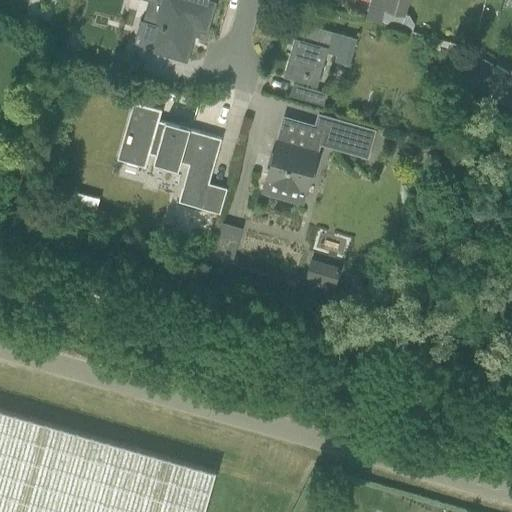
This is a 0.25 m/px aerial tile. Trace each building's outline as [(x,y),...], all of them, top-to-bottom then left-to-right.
[(155,0),(162,2),(156,25),(142,21),(140,21),(133,45),(149,49),(149,48),(164,53),(183,58),(192,26),(204,29),(211,4),(208,4),(209,1),(209,0),(155,0)] [(371,0),(369,7),(384,11),(387,0),(371,0)] [(387,0),(384,11),(405,17),(409,0),(387,0)] [(43,2),(30,8),(37,22),(50,16),(43,2)] [(324,52),(335,56),(334,61),(348,65),(356,38),(318,27),(298,22),(283,75),(303,81),(315,84),(323,58),(324,52)] [(78,33),(64,37),(67,47),(81,42),(78,33)] [(496,66),(482,93),(504,105),(511,97),(511,70),(510,69),(508,73),(496,66)] [(317,90),(314,102),(322,105),(326,93),(317,90)] [(159,109),(135,102),(120,156),(144,163),(147,153),(154,155),(152,162),(177,169),(179,162),(189,165),(183,189),(180,189),(176,201),(199,208),(203,195),(204,195),(220,139),(188,130),(189,128),(164,121),(163,123),(156,121),(159,109)] [(368,158),(375,132),(319,116),(316,127),(303,123),(284,118),(266,180),(285,186),(304,191),(317,144),(368,158)] [(338,238),(324,238),(324,252),(338,252),(338,238)] [(211,259),(211,262),(231,267),(231,265),(234,254),(214,248),(211,259)] [(309,260),(303,283),(317,287),(324,265),(309,260)] [(0,511),(202,511),(214,471),(0,408),(0,511)]
